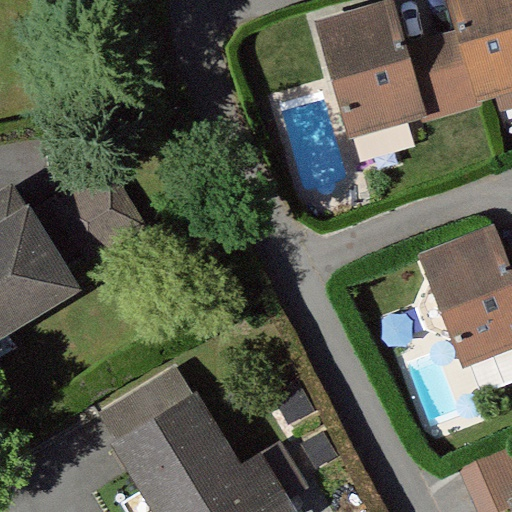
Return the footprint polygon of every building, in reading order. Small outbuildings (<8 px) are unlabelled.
[(393,0),(377,0),(313,18),(347,137),(426,114),(393,0)] [(511,0),(447,0),(476,100),(511,90),(511,0)] [(78,237),(142,217),(126,167),(63,187),(78,237)] [(0,331),(82,281),(28,195),(0,212),(0,331)] [(511,346),(511,268),(494,222),(415,252),(460,366),(511,346)] [(242,459),(197,387),(111,440),(155,511),(259,511),(260,511),(301,511),(261,447),(242,459)] [(511,511),(511,495),(503,499),(507,511),(511,511)]
